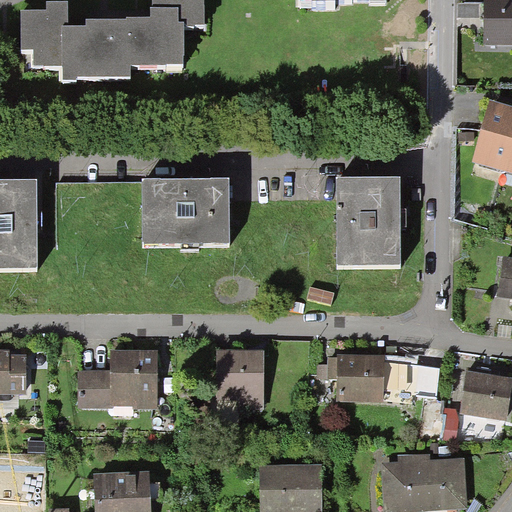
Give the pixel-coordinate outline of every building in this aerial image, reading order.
[(182,25),(190,25),(211,25),(211,0),(153,0),(154,12),(182,12),(182,25)] [(299,0),(300,8),(345,8),(345,1),(397,1),(396,0),(299,0)] [(511,2),(484,2),(483,48),(511,48),(511,2)] [(67,28),(73,28),(73,4),(52,4),(52,15),(26,15),(26,50),(38,51),(37,68),(67,69),(67,28)] [(67,28),(67,69),(67,81),(135,82),(135,66),(190,67),(190,25),(182,25),(182,12),(154,12),(154,23),(91,22),(91,29),(73,28),(67,28)] [(511,107),(501,104),(487,100),(468,167),(511,179),(511,107)] [(407,180),(341,181),(341,266),(407,266),(407,180)] [(234,182),(147,182),(147,244),(235,244),(234,182)] [(43,184),(0,184),(0,271),(44,271),(43,184)] [(511,257),(507,257),(502,297),(511,298),(511,257)] [(113,351),(113,371),(82,372),(83,409),(161,408),(160,350),(113,351)] [(268,352),(222,351),(222,412),(268,412),(268,352)] [(31,356),(0,355),(0,407),(15,407),(15,394),(31,394),(31,356)] [(391,401),(390,356),(336,358),(336,367),(324,367),(324,382),(343,382),(343,402),(391,401)] [(511,379),(474,373),(467,414),(511,421),(511,379)] [(429,401),(427,437),(461,439),(462,402),(429,401)] [(436,454),(388,457),(391,511),(445,511),(472,511),(470,459),(436,461),(436,454)] [(326,511),(326,467),(269,467),(268,511),(326,511)] [(157,511),(155,470),(99,473),(101,511),(157,511)]
